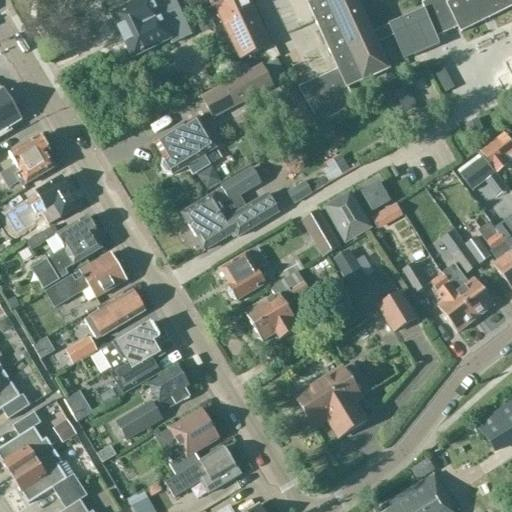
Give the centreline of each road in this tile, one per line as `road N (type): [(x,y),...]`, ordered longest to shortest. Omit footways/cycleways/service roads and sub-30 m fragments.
road 1 (tertiary): [(301,511),(0,23)]
road 2 (residential): [(322,511),(402,453),(473,366),(511,336)]
